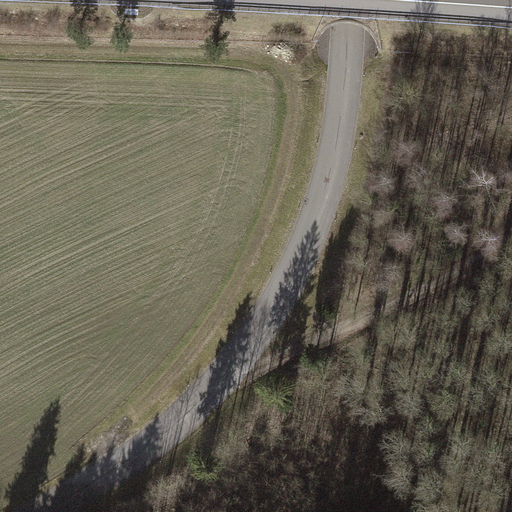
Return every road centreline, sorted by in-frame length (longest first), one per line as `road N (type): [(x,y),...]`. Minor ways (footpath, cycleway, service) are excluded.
road 1 (track): [(129,462),(140,408),(195,349),(270,210),(295,99),(282,70),(257,56),(0,49)]
road 2 (unclassified): [(49,511),(129,462),(271,324),(330,201),(354,0)]
road 3 (track): [(215,386),(511,240)]
